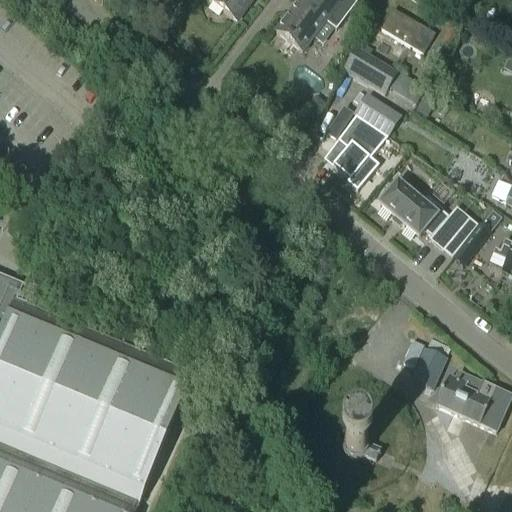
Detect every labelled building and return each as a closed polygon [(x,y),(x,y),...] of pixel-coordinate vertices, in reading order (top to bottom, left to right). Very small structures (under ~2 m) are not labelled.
[(236,24),(253,0),(213,0),(210,4),(236,24)] [(359,1),(358,0),(301,0),(276,35),(302,55),(325,24),(336,33),(359,1)] [(423,58),(435,38),(392,12),(380,33),(423,58)] [(356,53),(344,75),(384,98),(396,76),(356,53)] [(424,124),(437,104),(426,97),(413,117),(424,124)] [(375,133),(386,115),(366,102),(355,119),(375,133)] [(319,104),(314,104),(308,111),(318,119),(326,109),(319,104)] [(340,158),(327,174),(344,188),(341,191),(352,200),(373,174),(365,167),(382,147),(352,126),(332,150),(340,158)] [(511,193),(510,190),(498,184),(491,199),(506,206),(505,207),(511,210),(511,193)] [(422,208),(397,187),(390,195),(387,192),(379,203),(382,205),(379,208),(418,241),(423,235),(432,242),(430,243),(443,254),(469,223),(456,213),(444,228),(435,220),(441,213),(427,202),(422,208)] [(492,214),(486,221),(496,228),(501,221),(492,214)] [(464,270),(491,236),(480,227),(453,262),(464,270)] [(511,248),(505,245),(500,255),(508,259),(501,274),(511,279),(511,248)] [(0,272),(0,511),(136,511),(193,378),(178,372),(179,370),(177,369),(176,371),(160,364),(161,362),(159,362),(158,363),(141,356),(142,354),(140,354),(139,356),(123,349),(124,347),(122,346),(121,348),(104,341),(105,339),(103,338),(102,340),(86,333),(87,331),(85,330),(84,332),(68,326),(68,323),(67,323),(66,325),(49,318),(50,316),(48,315),(47,317),(31,310),(32,308),(30,307),(29,309),(27,308),(33,293),(11,283),(6,270),(0,272)] [(412,345),(402,367),(414,372),(423,350),(412,345)] [(446,363),(424,352),(410,383),(433,393),(446,363)] [(511,400),(458,376),(454,383),(449,381),(437,410),(496,436),(511,400)] [(252,401),(260,384),(246,378),(239,395),(252,401)] [(375,464),(380,453),(369,449),(369,447),(368,443),(365,438),(360,435),(357,435),(353,435),(349,436),(345,439),(343,441),(342,444),(341,447),(341,451),(342,454),(344,458),(347,461),(351,462),(356,463),(358,463),(362,462),(364,460),(375,464)] [(216,492),(210,505),(226,511),(228,511),(234,500),(216,492)]
